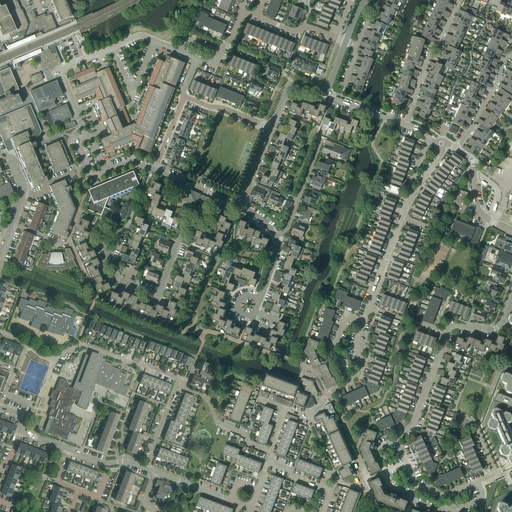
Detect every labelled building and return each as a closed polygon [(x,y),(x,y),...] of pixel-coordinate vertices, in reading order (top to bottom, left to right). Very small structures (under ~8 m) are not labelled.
[(27,25),(21,10),(20,10),(15,0),(3,0),(4,0),(0,2),(0,0),(0,42),(1,43),(2,45),(4,49),(5,50),(7,49),(8,52),(9,55),(10,55),(10,57),(11,60),(11,59),(13,62),(13,63),(15,62),(16,65),(19,64),(19,63),(32,58),(23,37),(27,25)] [(72,17),(69,8),(68,8),(68,7),(68,6),(66,2),(64,3),(63,0),(48,0),(57,20),(58,22),(62,21),(64,20),(65,20),(68,19),(67,19),(72,17)] [(234,4),(225,0),(221,0),(220,3),(232,8),(234,4)] [(404,4),(395,0),(388,0),(393,2),(393,4),(402,9),(404,4)] [(453,7),(438,0),(436,4),(445,9),(446,7),(452,10),(453,7)] [(500,15),(505,4),(503,3),(504,0),(500,0),(498,7),(496,10),(501,13),(500,15)] [(504,17),(511,1),(510,0),(508,0),(506,5),(505,4),(500,15),(504,17)] [(278,10),(280,5),(271,1),(269,6),(278,10)] [(338,10),(340,5),(330,1),(328,6),(334,9),(338,10)] [(230,13),(232,8),(220,3),(218,8),(230,13)] [(402,9),(393,4),(392,6),(386,3),(385,6),(395,11),(399,13),(402,9)] [(395,11),(385,6),(382,4),(380,7),(386,10),(385,11),(393,16),(395,11)] [(444,11),(445,9),(436,4),(434,9),(449,16),(450,13),(444,11)] [(330,21),(332,14),(339,16),(340,13),(333,11),(334,9),(328,6),(325,5),(318,24),(327,28),(329,23),(335,26),(336,23),(330,21)] [(278,10),(269,6),(267,10),(276,14),(278,10)] [(304,17),(305,14),(306,14),(307,12),(303,10),(302,11),(293,7),(290,16),(298,19),(298,20),(301,22),(304,17)] [(449,16),(434,9),(432,13),(441,18),(442,16),(447,19),(449,16)] [(274,19),(276,14),(267,10),(264,15),(274,19)] [(393,16),(385,11),(384,13),(378,10),(377,13),(391,20),(393,16)] [(470,21),(472,16),(459,10),(457,13),(463,15),(462,17),(470,21)] [(204,24),(207,17),(208,17),(209,15),(199,11),(195,20),(199,22),(197,28),(200,29),(202,23),(204,24)] [(393,21),(391,20),(377,13),(376,16),(381,19),(380,21),(388,25),(391,26),(393,21)] [(440,20),(441,18),(432,13),(429,18),(444,25),(445,22),(440,20)] [(63,43),(58,31),(57,32),(50,14),(45,17),(44,14),(34,19),(39,30),(35,39),(33,40),(46,70),(61,64),(54,47),(63,43)] [(472,22),(470,21),(462,17),(461,19),(455,16),(454,19),(468,26),(468,25),(470,27),(472,22)] [(212,19),(208,17),(207,17),(204,24),(203,27),(208,29),(212,19)] [(444,25),(429,18),(427,22),(436,27),(437,25),(443,28),(444,25)] [(213,31),(217,21),(212,19),(208,29),(213,31)] [(466,30),(468,26),(454,19),(453,22),(458,24),(457,26),(466,30)] [(218,33),(222,23),(217,21),(213,31),(218,33)] [(383,30),(385,25),(377,21),(376,23),(370,21),(369,23),(383,30)] [(436,29),(436,27),(427,22),(425,27),(440,34),(441,31),(436,29)] [(223,35),(227,25),(222,23),(218,33),(223,35)] [(381,34),(383,30),(369,23),(368,26),(373,29),(372,30),(381,34)] [(248,35),(252,26),(247,24),(243,33),(248,35)] [(463,34),(466,30),(457,26),(456,28),(451,25),(450,28),(463,34)] [(253,37),(257,28),(252,26),(248,35),(253,37)] [(440,34),(425,27),(423,31),(420,30),(432,36),(433,34),(438,37),(440,34)] [(258,39),(262,30),(257,28),(253,37),(258,39)] [(461,39),(463,34),(450,28),(448,31),(454,33),(453,35),(461,39)] [(509,36),(496,29),(493,28),(491,33),(493,34),(502,38),(503,36),(508,39),(509,36)] [(262,41),(266,32),(262,30),(258,39),(262,41)] [(379,39),(381,34),(372,30),(372,32),(366,30),(365,33),(379,39)] [(431,37),(432,36),(420,30),(418,35),(435,43),(437,40),(431,37)] [(267,43),(271,34),(266,32),(262,41),(267,43)] [(379,39),(365,33),(364,35),(369,38),(369,40),(377,43),(379,39)] [(272,45),(276,36),(271,34),(267,43),(272,45)] [(459,43),(461,39),(453,35),(452,37),(447,34),(445,37),(459,43)] [(501,40),(502,38),(493,34),(491,39),(505,45),(506,42),(501,40)] [(277,47),(281,38),(276,36),(272,45),(277,47)] [(306,48),(309,38),(304,36),(301,46),(306,48)] [(421,46),(423,40),(413,37),(411,43),(421,46)] [(461,44),(459,43),(445,37),(444,39),(449,42),(448,44),(449,44),(459,49),(461,44)] [(281,49),(285,40),(281,38),(277,47),(281,49)] [(310,50),(314,40),(309,38),(306,48),(310,50)] [(505,45),(491,39),(490,38),(487,43),(489,43),(498,47),(498,45),(504,48),(505,45)] [(377,43),(369,40),(368,41),(362,39),(361,42),(375,48),(377,49),(379,44),(377,43)] [(286,51),(290,42),(285,40),(281,49),(286,51)] [(315,51),(319,42),(314,40),(310,50),(315,51)] [(427,46),(429,42),(423,40),(421,46),(419,52),(425,53),(426,50),(422,49),(422,48),(426,49),(426,46),(427,46)] [(291,53),(295,44),(290,42),(286,51),(291,53)] [(320,53),(323,44),(319,42),(315,51),(320,53)] [(373,53),(375,48),(361,42),(360,45),(365,47),(365,49),(373,53)] [(419,52),(421,46),(411,43),(409,48),(419,52)] [(497,49),(498,47),(489,43),(487,48),(501,54),(502,51),(497,49)] [(325,55),(328,46),(323,44),(320,53),(325,55)] [(459,57),(462,52),(448,46),(447,49),(452,51),(451,53),(459,57)] [(373,53),(365,49),(364,51),(358,48),(357,51),(371,57),(373,53)] [(417,57),(419,52),(409,48),(407,54),(417,57)] [(501,54),(487,48),(485,52),(493,56),(494,54),(500,57),(501,54)] [(423,58),(425,53),(419,52),(417,57),(416,63),(421,64),(422,62),(418,61),(419,59),(422,60),(423,57),(423,58)] [(457,62),(459,57),(451,53),(450,55),(445,52),(443,55),(457,62)] [(493,58),(493,56),(485,52),(483,57),(497,63),(498,61),(493,58)] [(416,63),(417,57),(407,54),(406,59),(416,63)] [(457,62),(443,55),(442,58),(448,60),(447,62),(455,66),(457,62)] [(155,136),(157,130),(159,131),(162,124),(160,123),(162,118),(164,118),(166,114),(165,114),(166,111),(165,110),(167,105),(168,105),(171,98),(170,97),(172,92),(174,93),(175,89),(174,88),(176,85),(174,84),(176,79),(178,80),(181,72),(179,72),(182,66),(183,67),(185,63),(166,56),(165,59),(166,60),(165,63),(159,60),(158,64),(159,65),(157,70),(155,69),(152,76),(154,77),(152,83),(150,82),(149,86),(148,90),(150,90),(147,96),(146,95),(143,102),(144,103),(142,108),(141,108),(139,111),(140,112),(138,115),(140,116),(138,121),(136,120),(135,124),(131,125),(123,107),(125,106),(124,102),(122,103),(120,98),(121,97),(118,89),(117,90),(114,85),(116,84),(113,77),(111,78),(109,72),(111,72),(109,68),(96,73),(93,67),(89,69),(90,70),(85,73),(84,71),(77,74),(78,76),(75,77),(75,79),(77,82),(74,83),(74,82),(70,83),(77,101),(81,99),(81,98),(86,95),(87,97),(94,94),(93,92),(96,91),(100,101),(97,103),(98,107),(100,106),(102,111),(101,112),(104,119),(105,118),(106,121),(105,122),(107,125),(109,124),(111,130),(109,130),(111,135),(102,139),(107,153),(111,151),(111,150),(113,149),(114,150),(113,149),(116,148),(117,149),(124,146),(123,145),(129,142),(129,144),(133,142),(132,141),(134,140),(138,142),(135,149),(138,150),(139,148),(149,153),(151,149),(149,148),(151,143),(153,143),(154,140),(155,140),(157,136),(155,136)] [(234,68),(238,58),(233,56),(229,66),(234,68)] [(372,65),(374,60),(365,57),(364,59),(358,56),(357,59),(372,65)] [(314,73),(317,65),(308,62),(309,61),(305,59),(305,61),(296,57),(293,65),(293,66),(294,69),(295,69),(301,72),(301,71),(304,72),(304,73),(310,75),(311,75),(314,74),(314,73)] [(497,63),(483,57),(481,62),(489,65),(490,64),(496,66),(497,63)] [(239,69),(242,60),(238,58),(234,68),(239,69)] [(372,65),(357,59),(356,62),(362,64),(361,66),(371,70),(372,65)] [(421,64),(416,63),(406,59),(404,65),(414,68),(414,66),(420,68),(421,64)] [(21,99),(9,71),(2,65),(0,60),(0,94),(1,97),(2,97),(3,99),(0,99),(0,110),(3,109),(21,102),(20,100),(21,99)] [(243,71),(247,62),(242,60),(239,69),(243,71)] [(455,66),(447,62),(446,64),(440,61),(439,64),(444,67),(447,68),(453,71),(455,66)] [(248,73),(252,64),(247,62),(243,71),(248,73)] [(447,68),(444,67),(439,64),(436,62),(435,64),(430,62),(429,64),(445,72),(447,68)] [(488,67),(489,65),(481,62),(479,66),(482,68),(490,72),(493,73),(494,70),(488,67)] [(253,75),(257,66),(252,64),(248,73),(253,75)] [(445,72),(429,64),(427,67),(433,70),(432,72),(440,75),(443,77),(445,72)] [(276,82),(280,73),(281,70),(268,65),(266,71),(268,72),(267,75),(266,76),(273,79),(272,80),(272,81),(276,83),(276,82)] [(413,70),(414,68),(404,65),(402,70),(404,70),(418,74),(419,72),(413,70)] [(369,74),(371,70),(361,66),(360,68),(355,66),(353,69),(369,74)] [(490,73),(490,72),(482,68),(480,72),(494,79),(495,76),(490,73)] [(367,79),(369,74),(353,69),(352,72),(358,74),(357,75),(367,79)] [(443,77),(440,75),(432,72),(430,70),(428,73),(434,76),(433,78),(441,82),(443,77)] [(511,76),(505,71),(503,74),(508,77),(507,79),(511,82),(511,76)] [(494,79),(480,72),(478,77),(486,81),(487,79),(493,81),(494,79)] [(42,79),(40,74),(29,78),(31,82),(32,84),(42,79)] [(365,84),(367,79),(357,75),(357,77),(351,75),(350,78),(365,84)] [(410,79),(411,77),(402,75),(401,79),(415,84),(416,81),(410,79)] [(441,82),(433,78),(432,79),(427,77),(425,79),(439,86),(441,82)] [(486,82),(486,81),(478,77),(476,82),(490,88),(491,85),(486,82)] [(511,82),(507,79),(505,77),(503,80),(508,83),(507,85),(511,88),(511,82)] [(364,88),(365,84),(350,78),(349,81),(355,83),(354,85),(364,88)] [(439,86),(425,79),(424,82),(429,85),(428,87),(437,91),(439,92),(441,87),(439,86)] [(49,84),(30,92),(38,113),(55,106),(52,100),(62,96),(56,81),(49,84)] [(194,92),(198,83),(193,81),(189,90),(194,92)] [(260,93),(263,86),(268,89),(269,86),(261,82),(260,84),(253,81),(248,93),(253,95),(255,91),(260,93)] [(479,87),(480,85),(472,82),(470,86),(484,93),(485,90),(479,87)] [(199,94),(203,85),(198,83),(194,92),(199,94)] [(511,93),(511,88),(507,85),(506,87),(501,83),(499,86),(511,95),(511,93)] [(407,89),(408,87),(399,84),(398,89),(412,93),(413,91),(407,89)] [(204,96),(208,86),(203,85),(199,94),(204,96)] [(362,93),(364,88),(354,85),(353,87),(347,85),(346,88),(362,93)] [(208,98),(212,88),(208,86),(204,96),(208,98)] [(437,91),(428,87),(427,89),(422,86),(421,89),(434,95),(437,91)] [(484,93),(470,86),(468,91),(476,95),(477,93),(482,95),(484,93)] [(221,98),(225,89),(220,87),(216,96),(221,98)] [(213,100),(217,90),(212,88),(208,98),(213,100)] [(226,100),(230,91),(225,89),(221,98),(226,100)] [(434,95),(421,89),(419,91),(425,94),(424,96),(432,100),(434,95)] [(511,98),(511,96),(500,89),(499,91),(504,95),(502,96),(510,102),(511,98)] [(476,95),(468,91),(465,90),(463,94),(464,95),(479,102),(481,99),(475,96),(476,95)] [(231,102),(234,93),(230,91),(226,100),(231,102)] [(235,104),(239,95),(234,93),(231,102),(235,104)] [(404,98),(405,96),(396,94),(393,93),(392,97),(394,98),(409,103),(410,100),(404,98)] [(510,102),(502,96),(501,98),(496,94),(495,97),(507,106),(510,102)] [(240,106),(244,97),(239,95),(235,104),(240,106)] [(435,101),(432,100),(424,96),(422,95),(420,97),(426,100),(425,102),(433,106),(435,101)] [(479,102),(464,95),(462,99),(472,104),(473,102),(478,104),(479,102)] [(507,106),(495,97),(493,99),(498,103),(497,104),(504,110),(507,106)] [(471,106),(472,104),(462,99),(460,104),(475,111),(476,108),(471,106)] [(259,112),(261,106),(259,105),(259,104),(248,100),(247,102),(245,102),(242,110),(246,112),(248,108),(252,110),(251,111),(255,113),(256,111),(259,112)] [(431,110),(433,106),(425,102),(424,104),(419,101),(417,104),(431,110)] [(292,103),(289,111),(301,116),(302,112),(315,117),(314,120),(320,122),(322,117),(319,115),(319,114),(323,116),(326,107),(320,104),(319,106),(317,111),(314,109),(315,107),(309,105),(303,102),(302,104),(301,108),(297,107),(298,105),(292,103)] [(475,111),(460,104),(459,103),(457,108),(468,113),(468,111),(474,114),(475,111)] [(504,110),(497,104),(495,106),(490,103),(489,105),(501,114),(504,110)] [(72,117),(66,104),(49,111),(49,112),(42,115),(43,119),(44,119),(45,120),(46,120),(48,125),(50,126),(54,124),(54,125),(72,117)] [(429,115),(431,110),(417,104),(416,106),(421,109),(421,111),(429,115)] [(23,108),(0,117),(0,132),(6,148),(8,152),(13,149),(15,153),(16,155),(17,159),(19,159),(21,163),(19,164),(30,189),(32,188),(39,185),(43,183),(49,181),(48,180),(47,176),(45,176),(44,173),(45,172),(44,169),(42,170),(33,148),(36,147),(34,141),(37,139),(41,131),(29,105),(23,108)] [(501,114),(489,105),(487,107),(492,111),(491,113),(498,118),(501,114)] [(467,115),(468,113),(457,108),(455,112),(471,120),(472,117),(467,115)] [(195,119),(198,114),(189,110),(187,116),(195,119)] [(426,120),(429,115),(421,111),(420,113),(414,110),(413,113),(426,120)] [(498,118),(491,113),(490,114),(485,111),(483,113),(495,122),(498,118)] [(471,120),(455,112),(452,117),(463,122),(464,120),(470,123),(471,120)] [(495,122),(483,113),(481,116),(486,119),(485,121),(492,126),(495,122)] [(193,124),(195,119),(187,116),(185,121),(193,124)] [(330,122),(331,120),(324,117),(321,126),(327,128),(328,126),(330,122)] [(339,126),(341,120),(335,117),(333,123),(335,124),(334,127),(335,127),(338,128),(339,126)] [(463,124),(463,122),(452,117),(450,122),(467,129),(468,126),(463,124)] [(295,128),(297,122),(291,119),(288,126),(290,127),(294,128),(295,128)] [(355,130),(359,122),(352,119),(350,125),(353,126),(352,129),(355,130)] [(492,126),(485,121),(484,122),(479,119),(477,122),(481,124),(489,130),(490,130),(492,126)] [(346,124),(347,124),(348,122),(341,120),(339,126),(345,128),(346,124)] [(191,129),(193,124),(185,121),(183,126),(191,129)] [(333,123),(330,122),(328,126),(327,128),(333,131),(335,127),(334,127),(335,124),(333,123)] [(350,125),(347,124),(346,124),(345,128),(344,130),(350,133),(352,129),(353,126),(350,125)] [(493,133),(490,130),(489,130),(481,124),(479,127),(484,130),(483,132),(490,137),(493,133)] [(455,134),(458,128),(451,125),(449,131),(455,134)] [(189,134),(191,129),(183,126),(181,131),(189,134)] [(294,135),(297,129),(295,128),(294,128),(290,127),(288,132),(294,135)] [(490,137),(483,132),(482,133),(477,130),(475,132),(487,141),(490,137)] [(187,139),(189,134),(181,131),(178,136),(187,139)] [(295,138),(293,137),(294,135),(288,132),(287,136),(286,138),(288,139),(294,142),(295,138)] [(487,141),(475,132),(473,135),(478,138),(477,140),(484,145),(487,141)] [(288,139),(286,138),(287,136),(281,133),(278,139),(287,143),(288,139)] [(184,147),(186,142),(178,138),(175,143),(184,147)] [(420,147),(413,144),(414,142),(405,138),(401,148),(411,152),(412,147),(419,150),(420,147)] [(484,145),(477,140),(476,142),(471,138),(469,140),(482,149),(484,145)] [(285,146),(287,143),(278,139),(275,145),(281,148),(282,148),(283,145),(285,146)] [(482,149),(469,140),(467,143),(472,146),(471,148),(479,153),(482,149)] [(72,166),(61,141),(60,141),(50,145),(46,147),(54,167),(53,167),(55,173),(70,166),(72,166)] [(182,152),(184,147),(175,143),(173,148),(182,152)] [(346,161),(350,150),(343,148),(344,147),(335,144),(333,148),(324,145),(321,153),(332,157),(336,158),(336,156),(340,157),(339,158),(346,161)] [(288,150),(289,148),(285,146),(283,145),(282,148),(281,148),(280,151),(286,154),(288,150)] [(479,153),(471,148),(470,150),(465,146),(463,149),(476,158),(479,153)] [(180,157),(182,152),(173,148),(171,153),(180,157)] [(416,156),(410,154),(411,152),(401,148),(398,158),(400,158),(407,161),(409,157),(415,159),(416,156)] [(284,160),(286,154),(280,151),(278,157),(282,159),(284,160)] [(178,162),(180,157),(171,153),(169,158),(178,162)] [(456,167),(462,159),(454,153),(451,157),(446,153),(444,155),(450,159),(448,161),(454,166),(456,167)] [(279,165),(282,159),(278,157),(275,156),(273,162),(279,165)] [(176,167),(178,162),(169,158),(167,163),(176,167)] [(408,167),(409,162),(407,161),(400,158),(398,163),(408,167)] [(328,174),(330,167),(334,168),(336,162),(326,159),(324,164),(318,162),(316,167),(322,169),(320,175),(329,178),(330,175),(328,174)] [(454,166),(448,161),(446,160),(443,164),(451,170),(454,166)] [(277,170),(279,165),(273,162),(270,168),(273,169),(277,171),(277,170)] [(406,172),(408,167),(398,163),(396,168),(406,172)] [(451,170),(443,164),(440,168),(448,174),(451,170)] [(404,176),(406,172),(396,168),(394,173),(404,176)] [(448,174),(440,168),(437,173),(445,179),(448,174)] [(277,177),(279,171),(277,170),(277,171),(273,169),(270,175),(277,177)] [(110,197),(139,185),(134,171),(92,189),(93,190),(90,191),(92,195),(86,209),(103,217),(103,218),(104,219),(105,220),(106,221),(107,222),(109,222),(110,223),(112,223),(115,223),(117,223),(119,223),(121,222),(122,221),(124,220),(126,218),(127,216),(129,213),(129,211),(129,209),(129,207),(129,206),(129,204),(128,202),(118,207),(118,208),(118,209),(118,210),(117,211),(116,212),(114,212),(113,212),(114,211),(105,207),(109,197),(110,197)] [(402,181),(404,176),(394,173),(393,178),(402,181)] [(445,179),(437,173),(434,177),(442,183),(445,179)] [(269,185),(270,182),(270,181),(268,180),(269,178),(263,175),(260,182),(269,185)] [(274,183),(277,177),(270,175),(269,178),(268,180),(270,181),(270,182),(274,183)] [(323,185),(326,178),(317,175),(316,178),(313,177),(310,184),(314,185),(313,187),(320,190),(322,184),(323,185)] [(442,183),(434,177),(431,181),(439,187),(442,183)] [(400,186),(402,181),(393,178),(391,182),(400,186)] [(75,210),(73,206),(75,205),(69,192),(72,191),(70,186),(67,187),(66,185),(67,185),(65,180),(48,187),(50,193),(57,210),(49,232),(67,239),(69,233),(68,233),(69,229),(70,230),(71,227),(70,226),(76,211),(75,210)] [(439,187),(431,181),(428,185),(436,191),(439,187)] [(166,212),(157,208),(162,196),(156,194),(157,191),(159,191),(162,185),(153,182),(148,194),(152,195),(150,199),(153,200),(149,208),(153,209),(151,213),(167,220),(165,223),(171,226),(172,224),(178,226),(181,220),(174,217),(173,219),(170,218),(173,212),(166,210),(166,212)] [(14,194),(9,183),(4,185),(9,196),(14,194)] [(9,196),(4,185),(0,186),(0,188),(4,198),(9,196)] [(436,191),(428,185),(425,189),(433,195),(436,191)] [(261,200),(265,191),(267,192),(269,189),(261,186),(260,189),(256,188),(253,196),(261,200)] [(464,202),(468,193),(457,189),(452,204),(458,206),(455,212),(464,215),(467,207),(466,207),(467,204),(467,203),(464,202)] [(207,211),(212,199),(206,197),(204,197),(204,196),(203,195),(202,196),(200,195),(201,194),(189,190),(184,201),(196,206),(196,205),(198,206),(198,205),(200,206),(200,207),(202,208),(207,211)] [(313,205),(317,196),(320,197),(321,193),(313,190),(312,194),(308,192),(304,201),(313,205)] [(279,207),(282,199),(277,197),(278,194),(272,191),(270,196),(272,196),(269,203),(279,207)] [(430,201),(432,196),(423,192),(420,197),(430,201)] [(401,206),(397,204),(395,203),(396,201),(386,197),(383,207),(392,211),(394,206),(400,209),(401,206)] [(427,206),(430,201),(420,197),(418,201),(427,206)] [(290,210),(293,203),(286,201),(284,208),(290,210)] [(425,211),(427,206),(418,201),(416,206),(425,211)] [(46,212),(48,206),(38,202),(36,208),(46,212)] [(318,217),(321,212),(306,206),(304,210),(303,210),(301,215),(300,215),(298,220),(310,225),(311,222),(308,221),(310,217),(311,216),(318,217)] [(423,215),(425,211),(416,206),(414,210),(423,215)] [(398,215),(391,213),(392,211),(383,207),(379,217),(381,218),(381,217),(389,220),(390,216),(396,218),(398,215)] [(44,217),(46,212),(36,208),(34,213),(44,217)] [(420,220),(423,215),(414,210),(411,215),(420,220)] [(42,222),(44,217),(34,213),(32,218),(42,222)] [(221,248),(231,224),(228,223),(229,219),(220,216),(218,222),(224,224),(223,227),(220,226),(215,239),(218,240),(216,243),(204,238),(203,240),(200,239),(203,233),(197,230),(193,239),(197,240),(195,244),(207,249),(208,247),(216,250),(218,246),(221,248)] [(145,224),(147,220),(138,217),(135,224),(141,226),(143,223),(145,224)] [(389,226),(391,221),(389,220),(381,217),(381,218),(379,222),(389,226)] [(40,227),(42,222),(32,218),(30,223),(40,227)] [(86,239),(89,233),(83,231),(84,228),(86,229),(89,222),(80,219),(75,231),(79,233),(78,236),(80,237),(77,243),(78,245),(76,246),(82,258),(85,257),(87,260),(95,256),(92,250),(87,253),(85,250),(87,249),(85,243),(86,239)] [(259,238),(260,234),(261,232),(249,228),(248,230),(245,229),(247,223),(241,220),(237,229),(241,230),(239,234),(255,240),(253,244),(266,248),(269,240),(263,237),(262,240),(259,238)] [(477,246),(483,230),(455,220),(451,232),(462,236),(460,239),(477,246)] [(387,231),(389,226),(379,222),(378,227),(387,231)] [(38,232),(40,227),(30,223),(28,228),(38,232)] [(149,225),(145,224),(143,223),(141,226),(140,229),(147,232),(149,225)] [(301,237),(305,227),(296,224),(292,233),(297,235),(295,238),(303,241),(304,238),(301,237)] [(385,235),(387,231),(378,227),(376,232),(385,235)] [(144,238),(147,232),(140,229),(138,235),(142,236),(142,237),(144,238)] [(416,237),(418,232),(409,229),(407,234),(416,237)] [(32,241),(34,235),(24,231),(22,237),(32,241)] [(383,240),(385,235),(376,232),(374,237),(383,240)] [(140,243),(142,237),(142,236),(138,235),(136,234),(133,240),(140,243)] [(167,252),(170,243),(165,241),(166,237),(157,234),(155,237),(161,240),(158,248),(167,252)] [(414,242),(416,237),(407,234),(405,239),(414,242)] [(511,238),(506,236),(504,239),(497,237),(494,245),(503,248),(502,249),(509,252),(509,251),(511,251),(511,238)] [(30,246),(32,241),(22,237),(20,242),(30,246)] [(382,245),(383,240),(374,237),(372,241),(382,245)] [(297,246),(299,242),(290,239),(288,245),(294,248),(295,245),(297,246)] [(413,247),(414,242),(405,239),(403,243),(413,247)] [(138,249),(138,248),(140,243),(133,240),(131,247),(133,247),(138,249)] [(380,250),(382,245),(372,241),(370,246),(380,250)] [(28,251),(30,246),(20,242),(18,247),(28,251)] [(411,252),(413,247),(403,243),(401,248),(411,252)] [(299,254),(301,247),(297,246),(295,245),(294,248),(292,251),(299,254)] [(378,255),(380,250),(370,246),(368,251),(378,255)] [(26,256),(28,251),(18,247),(16,252),(26,256)] [(409,257),(411,252),(401,248),(400,253),(409,257)] [(40,257),(36,263),(37,264),(36,266),(37,266),(40,267),(43,268),(47,269),(50,270),(54,270),(55,269),(57,269),(58,270),(62,270),(65,269),(69,268),(72,267),(76,265),(73,259),(74,259),(69,249),(66,249),(65,249),(65,250),(65,252),(63,253),(63,252),(63,253),(61,253),(60,253),(57,254),(54,254),(52,254),(51,253),(49,253),(48,253),(48,255),(42,254),(41,254),(40,257)] [(193,258),(195,254),(186,251),(184,257),(190,259),(191,257),(193,258)] [(296,260),(299,254),(292,251),(290,257),(294,259),(296,260)] [(24,261),(26,256),(16,252),(14,257),(24,261)] [(135,262),(138,254),(132,252),(130,256),(129,259),(132,260),(135,262)] [(375,261),(377,256),(367,252),(365,257),(375,261)] [(511,263),(511,260),(510,259),(511,255),(502,252),(500,256),(499,255),(498,257),(497,258),(495,263),(501,266),(502,265),(504,266),(510,269),(511,263)] [(161,269),(164,261),(158,259),(160,255),(153,253),(152,257),(154,258),(152,265),(161,269)] [(407,262),(409,257),(400,253),(398,258),(407,262)] [(129,259),(130,256),(124,254),(121,261),(130,264),(132,260),(129,259)] [(292,264),(294,259),(290,257),(288,256),(286,262),(292,264)] [(22,266),(24,261),(14,257),(12,262),(22,266)] [(195,265),(197,259),(193,258),(191,257),(190,259),(189,262),(188,263),(193,264),(193,265),(195,265)] [(373,266),(375,261),(365,257),(363,262),(373,266)] [(102,281),(97,269),(94,270),(93,267),(99,264),(96,258),(88,262),(89,266),(86,267),(96,291),(100,289),(102,293),(110,289),(107,283),(101,285),(100,282),(102,281)] [(402,267),(404,262),(395,258),(393,263),(402,267)] [(195,265),(193,265),(193,264),(188,263),(189,262),(186,262),(184,268),(190,270),(193,271),(195,265)] [(293,269),(294,265),(292,264),(286,262),(283,268),(289,271),(290,271),(291,268),(293,269)] [(371,270),(373,266),(363,262),(362,267),(371,270)] [(401,272),(402,267),(393,263),(391,268),(401,272)] [(234,275),(236,268),(230,266),(228,272),(232,274),(234,275)] [(503,283),(506,275),(501,273),(503,270),(493,266),(490,273),(496,275),(495,278),(494,277),(492,281),(497,283),(497,281),(503,283)] [(156,283),(159,274),(155,273),(155,274),(154,273),(155,269),(148,267),(147,270),(149,271),(146,279),(156,283)] [(369,275),(371,270),(362,267),(360,271),(360,272),(368,275),(369,275)] [(188,276),(190,270),(184,268),(182,274),(184,275),(188,276)] [(242,270),(236,268),(234,275),(240,277),(241,275),(242,270)] [(247,277),(249,270),(243,268),(242,270),(241,275),(247,277)] [(294,277),(297,270),(293,269),(291,268),(290,271),(289,271),(288,274),(292,275),(292,276),(294,277)] [(399,277),(401,272),(391,268),(389,273),(399,277)] [(254,277),(255,273),(249,270),(247,277),(250,278),(253,279),(254,277)] [(230,280),(232,274),(228,272),(226,271),(223,277),(230,280)] [(374,280),(367,277),(368,275),(360,272),(360,271),(359,271),(355,281),(364,285),(366,280),(372,282),(374,280)] [(292,282),(294,277),(292,276),(292,275),(288,274),(286,273),(284,279),(290,281),(290,282),(292,282)] [(397,282),(399,277),(389,273),(387,278),(397,282)] [(188,283),(190,277),(188,276),(184,275),(183,278),(182,281),(184,282),(188,283)] [(182,281),(183,278),(177,276),(174,282),(183,285),(184,282),(182,281)] [(229,283),(230,280),(223,277),(221,283),(225,285),(225,284),(228,285),(228,283),(229,283)] [(254,287),(257,279),(258,278),(254,277),(253,279),(250,278),(248,284),(254,287)] [(288,287),(290,282),(290,281),(284,279),(281,285),(284,286),(288,287)] [(498,297),(501,289),(496,287),(497,284),(487,281),(486,284),(490,285),(487,293),(498,297)] [(182,289),(183,285),(174,282),(172,288),(178,290),(179,288),(182,289)] [(235,285),(229,283),(228,283),(228,285),(225,284),(225,285),(224,288),(232,292),(235,285)] [(288,294),(290,288),(288,287),(284,286),(282,289),(283,289),(282,292),(284,293),(288,294)] [(283,289),(282,289),(276,287),(274,293),(283,296),(284,293),(282,292),(283,289)] [(446,296),(448,292),(435,287),(433,291),(435,292),(433,297),(441,300),(441,301),(444,302),(446,296)] [(183,297),(185,290),(182,289),(179,288),(178,290),(177,294),(181,295),(181,296),(183,297)] [(344,302),(346,296),(347,296),(348,293),(338,289),(334,299),(339,300),(336,306),(339,307),(342,301),(344,302)] [(223,317),(226,311),(223,310),(226,304),(220,301),(221,298),(223,299),(225,293),(217,290),(212,302),(216,303),(215,307),(217,308),(212,320),(216,321),(215,325),(227,329),(225,333),(238,338),(241,329),(234,326),(234,329),(230,328),(233,321),(226,319),(226,321),(220,319),(221,316),(223,317)] [(126,303),(129,294),(122,292),(120,298),(117,297),(118,294),(111,292),(108,301),(120,305),(122,302),(126,303)] [(179,302),(181,296),(181,295),(177,294),(175,293),(172,299),(179,302)] [(281,300),(283,296),(274,293),(272,299),(278,302),(279,299),(281,300)] [(154,311),(151,309),(152,307),(139,303),(138,305),(135,304),(138,298),(131,295),(128,304),(131,305),(130,309),(154,318),(156,314),(168,319),(169,315),(173,317),(178,304),(169,301),(166,307),(169,308),(167,311),(162,309),(163,307),(156,305),(154,311)] [(384,306),(388,296),(383,295),(379,304),(384,306)] [(347,307),(351,298),(347,296),(346,296),(344,302),(342,306),(347,307)] [(389,308),(393,298),(388,296),(384,306),(389,308)] [(439,305),(441,301),(441,300),(433,297),(431,297),(430,302),(439,305)] [(493,313),(496,305),(491,303),(492,300),(485,297),(483,302),(486,303),(483,310),(488,312),(488,311),(493,313)] [(75,319),(71,317),(73,311),(65,307),(64,310),(56,307),(55,309),(48,306),(47,308),(45,308),(46,303),(38,300),(37,302),(30,299),(29,301),(21,298),(17,308),(21,309),(20,311),(22,312),(19,319),(28,322),(29,319),(31,320),(30,321),(32,322),(31,327),(39,330),(40,326),(48,328),(47,332),(54,334),(54,333),(56,334),(57,333),(59,334),(58,335),(63,337),(65,331),(67,332),(66,334),(73,337),(77,328),(72,327),(75,319)] [(352,309),(356,300),(351,298),(347,307),(352,309)] [(394,309),(397,300),(393,298),(389,308),(394,309)] [(281,307),(285,309),(288,302),(281,300),(279,299),(278,302),(277,305),(281,306),(281,307)] [(357,311),(361,302),(356,300),(352,309),(357,311)] [(399,311),(402,302),(397,300),(394,309),(399,311)] [(452,313),(456,303),(451,301),(447,311),(452,313)] [(404,313),(407,304),(402,302),(399,311),(404,313)] [(457,314),(461,305),(456,303),(452,313),(457,314)] [(281,306),(277,305),(274,304),(272,310),(278,313),(281,307),(281,306)] [(462,316),(466,307),(461,305),(457,314),(462,316)] [(467,318),(470,309),(466,307),(462,316),(467,318)] [(340,316),(334,314),(335,311),(325,308),(322,318),(324,319),(324,318),(331,321),(333,317),(339,319),(340,316)] [(434,320),(436,314),(426,310),(424,316),(434,320)] [(484,319),(486,314),(474,310),(473,314),(471,318),(478,321),(478,320),(483,322),(483,321),(484,321),(484,320),(484,319)] [(511,314),(509,315),(508,319),(511,328),(511,369),(511,370),(502,374),(500,378),(507,392),(510,393),(511,392),(511,314)] [(389,324),(391,319),(381,316),(379,321),(389,324)] [(432,325),(434,320),(424,316),(422,321),(432,325)] [(332,327),(333,322),(331,321),(324,318),(324,319),(322,323),(332,327)] [(92,331),(95,323),(90,321),(86,329),(92,331)] [(275,347),(279,335),(283,337),(288,325),(279,321),(276,328),(279,328),(278,332),(271,329),(269,336),(271,337),(269,342),(266,341),(267,339),(255,334),(254,336),(251,335),(253,329),(247,327),(243,335),(247,337),(245,341),(270,350),(271,346),(275,347)] [(387,329),(389,324),(379,321),(377,326),(387,329)] [(98,333),(101,325),(95,323),(92,331),(92,332),(94,333),(95,331),(98,333)] [(330,332),(332,327),(322,323),(320,328),(330,332)] [(104,335),(106,327),(101,325),(98,333),(97,334),(100,335),(100,333),(104,335)] [(385,334),(387,329),(377,326),(376,331),(380,332),(385,334)] [(109,338),(112,329),(106,327),(104,335),(103,336),(109,338)] [(328,337),(330,332),(320,328),(318,333),(328,337)] [(114,340),(118,331),(112,329),(109,338),(108,339),(111,340),(111,339),(114,340)] [(123,334),(124,333),(118,331),(114,340),(114,341),(116,342),(117,341),(120,342),(123,334)] [(418,343),(422,333),(417,331),(413,341),(418,343)] [(386,345),(390,335),(385,334),(380,332),(378,336),(372,334),(371,337),(377,339),(377,342),(386,345)] [(326,341),(328,337),(318,333),(317,338),(326,341)] [(423,345),(426,335),(422,333),(418,343),(423,345)] [(125,345),(129,336),(123,334),(120,342),(119,344),(121,345),(122,344),(125,345)] [(428,346),(431,337),(426,335),(423,345),(428,346)] [(502,351),(507,339),(498,335),(496,342),(498,342),(497,346),(491,343),(489,350),(497,353),(498,349),(502,351)] [(131,347),(134,339),(129,336),(125,345),(125,346),(127,347),(128,346),(131,347)] [(433,348),(436,339),(431,337),(428,346),(433,348)] [(471,348),(475,339),(468,337),(466,343),(463,342),(464,339),(457,337),(454,346),(466,350),(468,346),(471,348)] [(137,349),(140,341),(134,339),(131,347),(130,349),(133,349),(133,348),(137,349)] [(321,366),(314,350),(314,349),(316,350),(319,342),(311,339),(310,343),(308,342),(305,350),(309,359),(310,358),(312,361),(310,362),(314,369),(318,367),(320,372),(319,373),(318,373),(320,376),(321,377),(324,375),(324,377),(323,378),(326,385),(328,385),(328,386),(325,387),(325,388),(326,390),(337,385),(333,377),(332,378),(325,364),(321,366)] [(489,350),(491,343),(492,341),(485,339),(483,345),(480,344),(481,341),(475,339),(471,348),(483,352),(485,349),(489,350)] [(5,351),(9,341),(7,341),(3,340),(3,342),(0,349),(5,351)] [(10,353),(13,344),(10,343),(10,342),(9,341),(5,351),(10,353)] [(142,351),(145,343),(146,343),(140,341),(137,349),(136,351),(138,352),(139,350),(142,351)] [(152,351),(155,343),(149,341),(146,350),(148,351),(148,350),(152,351)] [(382,355),(386,345),(377,342),(375,346),(369,343),(368,346),(374,349),(373,351),(382,355)] [(157,355),(160,345),(155,343),(152,351),(155,353),(155,354),(157,355)] [(15,355),(18,345),(17,345),(16,345),(13,344),(10,353),(15,355)] [(20,356),(23,347),(20,346),(18,345),(15,355),(20,356)] [(163,356),(166,348),(160,345),(157,355),(159,355),(159,354),(163,356)] [(168,359),(172,350),(166,348),(163,356),(166,357),(166,358),(168,359)] [(174,360),(177,352),(172,350),(168,359),(170,360),(171,359),(174,360)] [(182,355),(183,355),(183,354),(177,352),(174,360),(178,361),(177,362),(179,363),(182,355)] [(86,409),(94,388),(93,388),(95,385),(95,384),(106,388),(106,389),(108,389),(116,392),(116,393),(125,397),(129,388),(123,385),(127,375),(119,372),(120,370),(112,367),(113,365),(105,362),(106,360),(92,354),(91,357),(86,355),(73,388),(68,387),(67,387),(65,387),(67,382),(66,380),(61,379),(59,379),(55,391),(53,390),(50,398),(52,399),(49,407),(51,407),(48,415),(49,416),(49,418),(44,433),(48,434),(49,433),(67,440),(69,432),(72,433),(75,425),(73,424),(76,416),(68,413),(73,399),(78,401),(77,406),(86,409)] [(462,363),(464,357),(455,354),(453,360),(455,361),(460,362),(462,363)] [(185,365),(188,357),(183,355),(182,355),(179,363),(179,364),(181,365),(182,364),(185,365)] [(424,363),(426,358),(416,355),(415,360),(424,363)] [(191,368),(194,359),(188,357),(185,365),(189,366),(187,369),(190,370),(191,368)] [(384,366),(386,361),(377,357),(375,362),(384,366)] [(422,368),(424,363),(415,360),(413,365),(422,368)] [(459,369),(462,363),(460,362),(455,361),(454,364),(453,367),(456,368),(459,369)] [(205,373),(208,364),(202,362),(201,364),(198,363),(196,369),(201,370),(199,375),(202,375),(207,378),(209,374),(205,373)] [(383,371),(384,366),(375,362),(373,367),(383,371)] [(453,367),(454,364),(448,362),(446,368),(449,370),(450,369),(454,371),(456,368),(453,367)] [(420,373),(422,368),(413,365),(411,370),(420,373)] [(0,392),(2,393),(10,372),(2,369),(3,367),(0,366),(0,392)] [(381,375),(383,371),(373,367),(371,372),(381,375)] [(454,378),(454,377),(456,371),(454,371),(450,369),(449,370),(447,375),(449,376),(450,376),(454,378)] [(419,378),(420,373),(411,370),(409,374),(419,378)] [(379,380),(381,375),(371,372),(369,377),(379,380)] [(145,386),(149,376),(143,374),(140,384),(145,386)] [(297,391),(298,386),(266,374),(262,385),(297,398),(294,405),(303,408),(304,407),(308,409),(316,405),(312,398),(299,393),(299,392),(297,391)] [(417,383),(419,378),(409,374),(407,379),(417,383)] [(200,388),(203,381),(205,383),(207,378),(202,375),(201,378),(195,376),(191,385),(200,388)] [(149,388),(153,378),(149,376),(145,386),(149,388)] [(454,385),(456,378),(454,377),(454,378),(450,376),(449,376),(448,379),(447,382),(450,383),(454,385)] [(318,393),(312,382),(302,377),(299,384),(306,386),(304,391),(317,396),(318,393)] [(377,385),(379,380),(369,377),(368,381),(377,385)] [(450,383),(447,382),(448,379),(442,377),(440,383),(448,387),(450,383)] [(154,389),(158,380),(153,378),(149,388),(154,389)] [(159,391),(163,381),(158,380),(154,389),(159,391)] [(164,393),(168,383),(163,381),(159,391),(164,393)] [(377,392),(379,386),(377,385),(368,381),(367,383),(363,385),(364,387),(368,396),(377,392)] [(415,390),(417,385),(408,381),(406,386),(415,390)] [(169,395),(172,385),(168,383),(164,393),(169,395)] [(252,391),(253,387),(243,383),(241,387),(252,391)] [(444,393),(446,388),(436,385),(435,390),(444,393)] [(413,394),(415,390),(406,386),(404,391),(413,394)] [(250,396),(252,391),(241,387),(239,392),(250,396)] [(368,396),(364,387),(359,389),(363,398),(368,396)] [(354,402),(350,393),(346,395),(343,389),(340,390),(343,396),(340,397),(345,407),(354,402)] [(363,398),(359,389),(354,391),(359,400),(363,398)] [(442,398),(444,393),(435,390),(433,395),(442,398)] [(359,400),(354,391),(350,393),(354,402),(359,400)] [(412,399),(413,394),(404,391),(402,395),(412,399)] [(248,400),(250,396),(239,392),(238,396),(248,400)] [(193,401),(195,396),(185,393),(183,398),(193,401)] [(511,398),(498,393),(496,394),(494,400),(494,402),(511,408),(511,398)] [(410,404),(412,399),(402,395),(400,400),(410,404)] [(440,403),(442,398),(433,395),(431,399),(440,403)] [(138,433),(149,404),(147,404),(148,401),(136,396),(135,399),(140,401),(128,430),(133,432),(126,451),(127,451),(126,454),(137,458),(138,455),(136,455),(143,435),(138,433)] [(247,405),(248,400),(238,396),(236,401),(247,405)] [(191,406),(193,401),(183,398),(181,403),(191,406)] [(439,407),(440,403),(431,399),(429,404),(435,406),(439,407)] [(408,409),(410,404),(400,400),(399,405),(408,409)] [(245,409),(247,405),(236,401),(234,405),(245,409)] [(189,411),(191,406),(181,403),(180,407),(189,411)] [(335,412),(331,403),(324,406),(328,415),(335,412)] [(116,414),(118,411),(102,405),(101,408),(111,412),(96,450),(106,454),(120,415),(116,414)] [(243,414),(245,409),(234,405),(233,410),(243,414)] [(406,413),(408,409),(399,405),(397,410),(406,413)] [(272,415),(274,410),(264,406),(262,411),(272,415)] [(442,415),(444,410),(439,407),(435,406),(433,411),(442,415)] [(188,416),(189,411),(180,407),(178,412),(188,416)] [(511,511),(511,431),(509,425),(508,426),(508,423),(511,422),(511,418),(511,415),(511,414),(497,408),(493,410),(488,424),(489,427),(494,429),(497,428),(498,430),(497,430),(502,442),(503,442),(504,444),(501,445),(499,450),(501,454),(506,456),(509,454),(509,455),(508,458),(510,463),(511,463),(511,504),(511,505),(511,506),(509,507),(507,504),(503,502),(499,504),(495,511),(511,511)] [(404,420),(406,413),(397,410),(395,409),(393,414),(390,416),(393,422),(396,420),(397,423),(404,420)] [(242,418),(243,414),(233,410),(231,414),(242,418)] [(270,420),(272,415),(262,411),(260,416),(270,420)] [(441,419),(442,415),(433,411),(431,416),(441,419)] [(186,421),(188,416),(178,412),(176,417),(186,421)] [(353,461),(333,417),(329,419),(327,416),(326,417),(324,412),(313,417),(315,422),(321,419),(324,426),(322,427),(323,431),(326,430),(343,468),(338,471),(342,480),(353,475),(349,466),(350,466),(349,463),(353,461)] [(240,423),(242,418),(231,414),(229,419),(240,423)] [(268,424),(270,420),(260,416),(258,421),(263,423),(268,425),(268,424)] [(393,422),(390,416),(385,418),(389,427),(394,425),(393,422)] [(439,424),(441,419),(431,416),(429,421),(439,424)] [(179,429),(180,424),(174,422),(172,421),(172,418),(169,417),(168,419),(171,420),(169,425),(179,429)] [(184,426),(186,421),(176,417),(174,422),(180,424),(184,426)] [(389,427),(385,418),(381,420),(385,429),(389,427)] [(296,428),(298,423),(296,423),(293,421),(290,420),(288,420),(286,425),(296,428)] [(385,429),(381,420),(376,422),(380,431),(385,429)] [(437,429),(439,424),(429,421),(427,425),(437,429)] [(8,434),(12,424),(10,424),(7,423),(4,432),(8,434)] [(271,431),(273,426),(268,424),(268,425),(263,423),(261,427),(271,431)] [(13,436),(16,427),(17,427),(13,425),(12,424),(8,434),(13,436)] [(177,434),(179,429),(169,425),(167,430),(177,434)] [(294,433),(296,428),(286,425),(285,429),(294,433)] [(435,434),(437,429),(427,425),(426,430),(429,432),(429,434),(432,435),(432,433),(435,434)] [(269,436),(271,431),(261,427),(260,432),(269,436)] [(376,463),(369,448),(372,440),(374,441),(377,433),(365,428),(365,430),(365,431),(368,432),(368,433),(366,433),(363,442),(361,441),(360,442),(359,445),(360,446),(361,446),(360,449),(363,456),(365,456),(366,457),(363,458),(362,459),(363,462),(364,462),(367,461),(368,462),(366,463),(370,471),(371,470),(372,471),(369,473),(369,474),(370,475),(381,470),(377,462),(376,463)] [(294,433),(285,429),(283,434),(293,438),(294,433)] [(175,439),(177,434),(167,430),(165,435),(175,439)] [(267,441),(269,436),(260,432),(258,437),(267,441)] [(291,443),(293,438),(283,434),(281,439),(291,443)] [(173,444),(175,439),(165,435),(163,440),(173,444)] [(423,441),(421,436),(411,440),(414,445),(423,441)] [(474,445),(472,441),(478,438),(477,436),(471,438),(470,436),(461,440),(465,449),(463,450),(472,446),(474,445)] [(266,446),(267,441),(258,437),(256,442),(266,446)] [(289,447),(291,443),(281,439),(279,444),(289,447)] [(425,445),(423,441),(414,445),(416,450),(425,445)] [(22,454),(25,445),(24,444),(23,445),(20,443),(17,452),(22,454)] [(226,456),(230,446),(225,444),(222,454),(226,456)] [(287,452),(289,447),(279,444),(277,449),(287,452)] [(26,456),(30,447),(26,446),(27,445),(25,445),(22,454),(26,456)] [(418,454),(427,450),(425,445),(416,450),(418,454)] [(231,457),(235,448),(230,446),(226,456),(231,457)] [(476,455),(474,451),(480,449),(479,446),(473,449),(472,446),(463,450),(467,460),(476,455)] [(31,458),(35,448),(33,448),(30,447),(26,456),(31,458)] [(36,460),(39,451),(36,449),(35,448),(31,458),(36,460)] [(161,459),(165,450),(160,448),(156,457),(161,459)] [(236,459),(238,454),(240,450),(235,448),(231,457),(236,459)] [(285,457),(287,452),(277,449),(275,454),(285,457)] [(166,461),(170,451),(165,450),(161,459),(166,461)] [(429,455),(427,450),(418,454),(420,459),(429,455)] [(41,461),(44,452),(43,451),(42,452),(39,451),(36,460),(41,461)] [(171,463),(175,453),(170,451),(166,461),(171,463)] [(46,463),(49,454),(46,453),(44,452),(41,461),(46,463)] [(176,465),(179,455),(175,453),(171,463),(176,465)] [(239,466),(243,456),(238,454),(236,459),(234,464),(239,466)] [(180,467),(184,457),(179,455),(176,465),(180,467)] [(431,459),(429,455),(420,459),(422,464),(425,462),(431,459)] [(478,460),(476,455),(467,460),(469,464),(478,460)] [(244,468),(248,458),(243,456),(239,466),(244,468)] [(185,468),(189,459),(184,457),(180,467),(185,468)] [(249,469),(252,459),(248,458),(244,468),(249,469)] [(254,471),(257,461),(252,459),(249,469),(254,471)] [(300,471),(303,461),(298,459),(295,469),(300,471)] [(433,475),(437,464),(433,462),(431,459),(425,462),(426,466),(424,467),(427,473),(433,475)] [(480,465),(478,460),(469,464),(471,469),(480,465)] [(71,473),(75,463),(70,461),(66,471),(71,473)] [(259,473),(261,465),(262,463),(257,461),(254,471),(259,473)] [(305,473),(308,463),(303,461),(300,471),(305,473)] [(76,475),(80,465),(75,463),(71,473),(76,475)] [(225,471),(227,466),(217,463),(216,468),(225,471)] [(309,474),(313,465),(308,463),(305,473),(309,474)] [(20,473),(21,468),(12,465),(11,468),(10,469),(20,473)] [(81,476),(84,467),(80,465),(76,475),(81,476)] [(314,476),(318,466),(313,465),(309,474),(314,476)] [(473,474),(482,470),(480,465),(471,469),(473,474)] [(319,478),(323,468),(318,466),(314,476),(319,478)] [(85,478),(89,468),(84,467),(81,476),(85,478)] [(464,477),(459,467),(455,470),(459,479),(464,477)] [(90,480),(94,470),(89,468),(85,478),(90,480)] [(224,476),(225,471),(216,468),(214,472),(224,476)] [(18,478),(20,473),(10,469),(10,471),(9,474),(18,478)] [(95,482),(99,472),(94,470),(90,480),(95,482)] [(459,479),(455,470),(450,472),(454,481),(459,479)] [(125,504),(135,475),(126,471),(115,500),(125,504)] [(222,481),(224,476),(214,472),(212,477),(222,481)] [(454,481),(450,472),(445,474),(448,480),(449,483),(454,481)] [(448,480),(445,474),(442,475),(437,473),(433,485),(439,487),(446,484),(445,482),(448,480)] [(16,482),(18,478),(9,474),(8,477),(7,477),(6,479),(16,482)] [(282,484),(283,479),(274,475),(272,480),(282,484)] [(220,486),(222,481),(212,477),(210,482),(220,486)] [(399,500),(384,494),(380,486),(382,485),(379,477),(369,482),(370,482),(371,481),(373,484),(371,485),(374,493),(376,492),(377,494),(374,495),(373,496),(374,498),(375,498),(377,498),(378,501),(387,504),(386,505),(387,506),(390,508),(391,507),(392,506),(400,509),(401,508),(403,508),(401,511),(402,511),(401,511),(403,511),(408,501),(400,498),(399,500)] [(14,487),(16,482),(6,479),(6,480),(6,481),(5,484),(14,487)] [(144,493),(149,480),(146,479),(141,492),(144,493)] [(171,494),(174,486),(157,480),(155,486),(160,488),(159,491),(158,490),(156,496),(163,499),(164,496),(167,497),(168,494),(169,494),(171,494)] [(280,489),(282,484),(272,480),(270,485),(280,489)] [(296,494),(300,485),(295,483),(291,493),(296,494)] [(12,492),(14,487),(5,484),(4,487),(3,487),(3,488),(12,492)] [(278,493),(280,489),(270,485),(268,490),(278,493)] [(301,496),(305,486),(300,485),(296,494),(301,496)] [(64,491),(65,490),(55,486),(53,491),(62,494),(63,491),(64,491)] [(306,498),(310,488),(305,486),(301,496),(306,498)] [(10,497),(12,492),(3,488),(2,490),(3,490),(1,494),(10,497)] [(311,500),(313,493),(314,490),(310,488),(306,498),(311,500)] [(352,511),(359,493),(349,489),(339,511),(352,511)] [(276,498),(278,493),(268,490),(266,495),(276,498)] [(61,498),(62,494),(53,491),(52,496),(61,499),(62,498),(61,498)] [(274,503),(276,498),(266,495),(264,499),(274,503)] [(60,501),(61,499),(52,496),(50,501),(54,502),(59,504),(60,501)] [(201,508),(205,498),(200,496),(196,506),(201,508)] [(206,510),(209,500),(205,498),(201,508),(206,510)] [(272,508),(274,503),(264,499),(263,504),(272,508)] [(211,511),(214,502),(209,500),(206,510),(211,511)] [(62,509),(63,506),(59,504),(54,502),(52,507),(62,511),(62,509)] [(211,511),(215,511),(219,504),(214,502),(211,511)]
